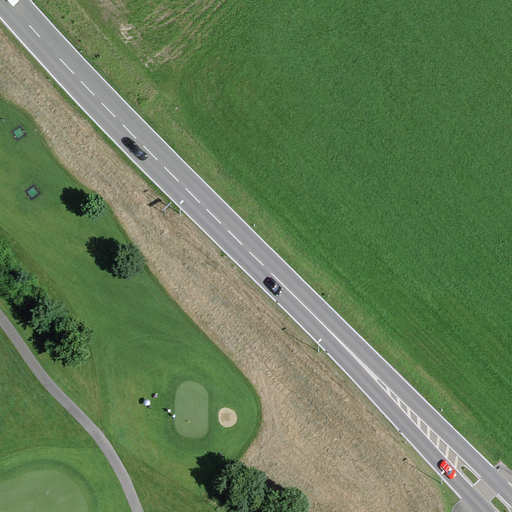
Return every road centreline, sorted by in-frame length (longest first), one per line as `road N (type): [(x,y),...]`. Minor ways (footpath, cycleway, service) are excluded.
road 1 (primary): [(506,511),(8,0)]
road 2 (track): [(0,316),(107,448),(137,511)]
